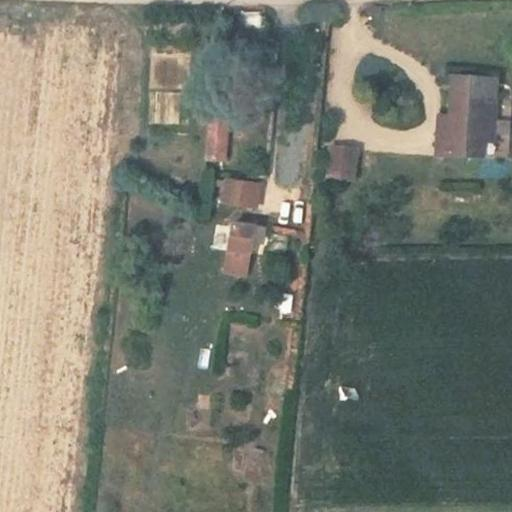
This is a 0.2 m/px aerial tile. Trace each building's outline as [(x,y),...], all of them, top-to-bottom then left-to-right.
[(150,50),(150,88),(187,88),(187,50),(150,50)] [(488,103),(494,103),(495,81),(455,79),(451,154),(485,155),(488,103)] [(151,90),(150,124),(187,124),(187,91),(151,90)] [(228,119),(210,117),(205,161),(213,162),(212,169),(220,170),(220,163),(223,163),(228,119)] [(357,149),(334,147),(331,175),(354,178),(357,149)] [(230,180),(226,202),(258,208),(262,185),(230,180)] [(214,241),(228,244),(232,226),(219,223),(214,241)] [(254,226),(234,223),(226,270),(246,274),(254,226)] [(247,349),(248,334),(230,332),(229,347),(247,349)]
